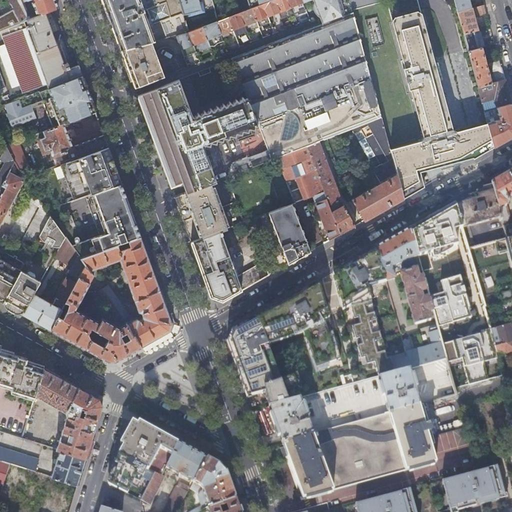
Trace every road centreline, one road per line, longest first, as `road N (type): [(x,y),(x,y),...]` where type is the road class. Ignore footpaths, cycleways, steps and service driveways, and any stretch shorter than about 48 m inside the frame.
road 1 (residential): [(201,333),(511,154)]
road 2 (tertiary): [(201,333),(81,0)]
road 3 (residential): [(252,467),(120,391)]
road 4 (tertiary): [(252,467),(201,333)]
road 5 (residential): [(120,391),(0,324)]
road 6 (residential): [(120,391),(83,511)]
